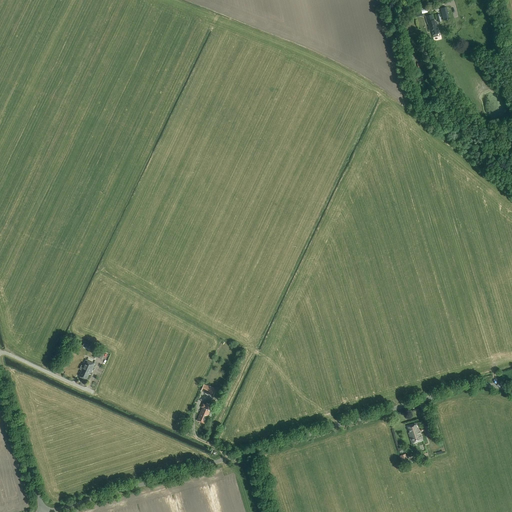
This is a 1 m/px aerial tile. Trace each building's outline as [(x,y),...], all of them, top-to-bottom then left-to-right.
[(443,20),(449,19),(446,8),(441,9),(443,20)] [(430,30),(431,30),(433,35),(434,37),(438,36),(438,34),(439,34),(438,28),(436,29),(434,20),(433,20),(431,15),(425,16),(427,22),(428,22),(430,30)] [(103,359),(106,352),(100,350),(97,356),(103,359)] [(90,374),(95,364),(86,360),(81,370),(82,371),(79,376),(87,379),(89,374),(90,374)] [(217,396),(219,391),(204,384),(201,390),(213,396),(214,395),(217,396)] [(200,414),(197,421),(204,424),(210,411),(208,410),(211,405),(207,403),(206,404),(203,403),(201,407),(203,407),(200,414)] [(418,430),(416,424),(408,427),(409,432),(408,433),(411,444),(422,441),(419,430),(418,430)] [(428,436),(436,433),(432,424),(425,426),(428,436)]
